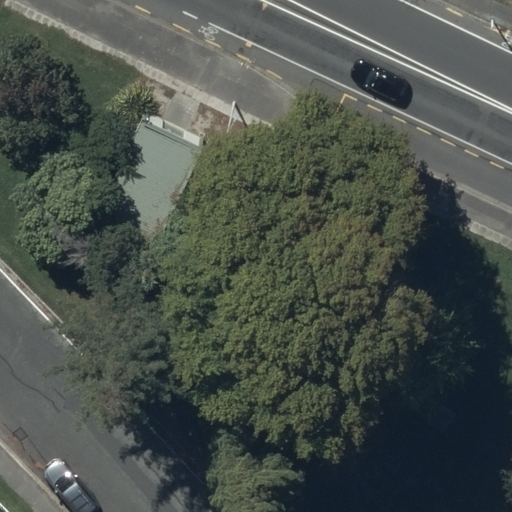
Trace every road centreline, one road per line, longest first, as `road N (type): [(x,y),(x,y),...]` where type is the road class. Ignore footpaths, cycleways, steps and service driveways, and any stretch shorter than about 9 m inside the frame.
road 1 (secondary): [(511,110),(276,0)]
road 2 (residential): [(0,352),(146,511)]
